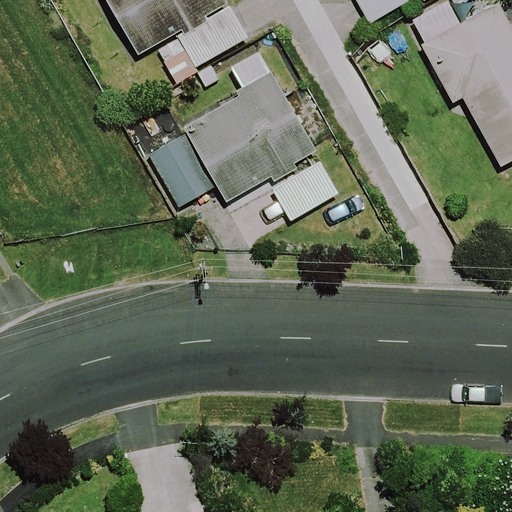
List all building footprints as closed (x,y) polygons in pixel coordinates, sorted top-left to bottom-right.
[(249,36),(228,0),(107,0),(139,53),(175,32),(196,67),(249,36)] [(356,0),(369,22),(407,0),(356,0)] [(511,160),(511,26),(498,2),(420,45),(452,102),(462,97),(501,166),(511,160)] [(297,167),(293,161),(316,149),(272,68),(270,69),(259,50),(231,65),(242,85),(235,89),(239,94),(183,124),(187,132),(149,152),(178,206),(208,190),(211,194),(219,189),(225,200),(271,176),(273,180),(297,167)] [(272,188),(290,220),(338,192),(319,160),(272,188)]
